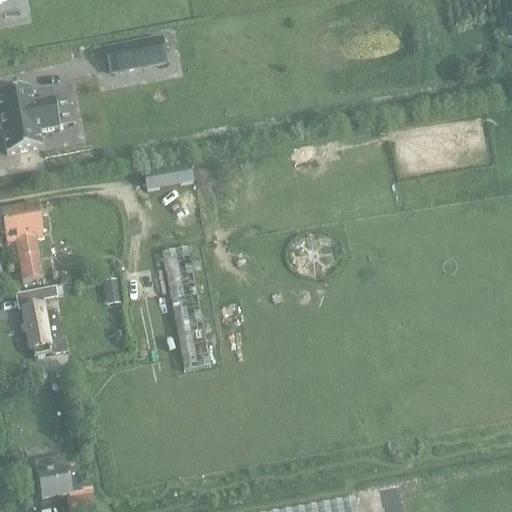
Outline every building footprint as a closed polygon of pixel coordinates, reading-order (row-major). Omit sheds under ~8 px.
[(166,63),(161,39),(107,50),(112,74),(166,63)] [(30,90),(0,95),(0,128),(1,132),(2,132),(6,156),(42,149),(39,134),(60,130),(54,101),(33,105),(30,90)] [(189,166),(144,174),(147,193),(192,185),(189,166)] [(38,206),(0,213),(0,234),(5,234),(7,247),(15,246),(22,284),(42,280),(35,242),(43,240),(38,206)] [(185,371),(211,366),(191,247),(164,252),(185,371)] [(116,285),(102,287),(104,301),(118,299),(116,285)] [(34,360),(51,356),(50,347),(63,345),(56,312),(43,315),(42,307),(37,308),(36,303),(56,299),(54,289),(14,297),(17,313),(22,312),(30,351),(32,351),(34,360)] [(77,470),(67,471),(65,459),(35,464),(37,476),(36,476),(41,502),(66,498),(68,511),(94,511),(91,490),(81,492),(77,470)] [(355,511),(354,501),(292,511),(355,511)]
